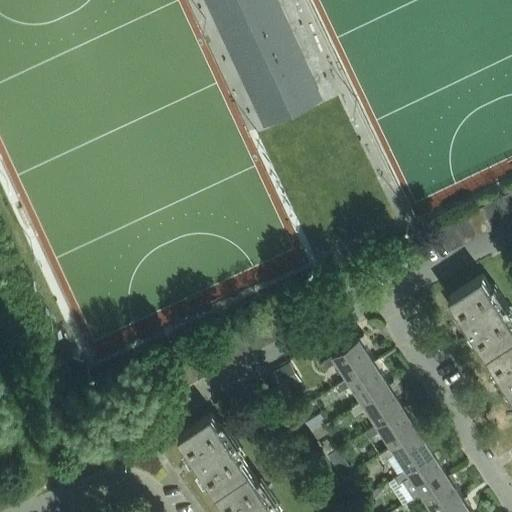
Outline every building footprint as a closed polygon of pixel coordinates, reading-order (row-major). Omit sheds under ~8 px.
[(270,0),(217,0),(258,87),(301,67),(270,0)] [(511,191),(501,197),(511,218),(511,217),(511,191)] [(501,223),(511,218),(501,197),(490,202),(501,223)] [(491,229),(501,223),(490,202),(480,207),(491,229)] [(480,234),(491,229),(480,207),(469,213),(480,234)] [(469,240),(480,234),(469,213),(458,219),(469,240)] [(459,245),(469,240),(458,219),(449,224),(459,245)] [(448,251),(459,245),(449,224),(437,229),(448,251)] [(472,327),(486,349),(511,332),(511,319),(482,274),(451,295),(466,318),(461,322),(467,331),(472,327)] [(301,326),(312,321),(301,299),(290,305),(301,326)] [(290,332),(301,326),(290,305),(279,310),(290,332)] [(279,310),(269,316),(280,337),(290,332),(279,310)] [(269,343),(280,337),(269,316),(258,321),(269,343)] [(258,321),(247,327),(258,348),(269,343),(258,321)] [(248,354),(258,348),(247,327),(237,332),(248,354)] [(237,332),(226,338),(237,359),(248,354),(237,332)] [(508,383),(511,388),(511,332),(486,349),(503,374),(497,377),(503,386),(508,383)] [(348,376),(376,359),(360,335),(320,361),(324,368),(338,360),(348,376)] [(226,365),(237,359),(226,338),(215,343),(226,365)] [(215,343),(205,349),(216,370),(226,365),(215,343)] [(205,376),(216,370),(205,349),(194,354),(205,376)] [(194,354),(183,360),(194,381),(205,376),(194,354)] [(363,399),(390,381),(376,359),(348,376),(335,385),(340,391),(353,383),(363,399)] [(183,387),(194,381),(183,360),(172,365),(183,387)] [(291,361),(275,370),(286,388),(302,380),(291,361)] [(377,421),(404,404),(390,381),(363,399),(350,407),(354,415),(368,406),(377,421)] [(307,403),(298,409),(302,416),(312,410),(307,403)] [(393,445),(419,427),(404,404),(377,421),(364,430),(369,437),(382,429),(393,445)] [(305,420),(313,432),(323,425),(328,422),(320,411),(305,420)] [(217,487),(248,466),(212,412),(181,433),(196,456),(190,459),(196,468),(201,464),(217,487)] [(327,431),(323,425),(313,432),(317,438),(327,431)] [(398,473),(434,450),(419,427),(393,445),(379,453),(383,460),(388,457),(398,473)] [(337,448),(328,454),(333,461),(342,455),(337,448)] [(414,496),(449,474),(434,450),(407,467),(398,473),(394,476),(399,483),(403,480),(414,496)] [(278,511),(248,466),(217,487),(233,511),(232,511),(278,511)] [(353,471),(343,477),(348,484),(357,478),(353,471)] [(427,498),(435,511),(440,511),(464,497),(449,474),(414,496),(409,499),(414,506),(427,498)] [(379,486),(368,493),(373,500),(384,493),(379,486)] [(368,493),(358,500),(363,507),(373,500),(368,493)] [(473,511),(464,497),(440,511),(473,511)]
